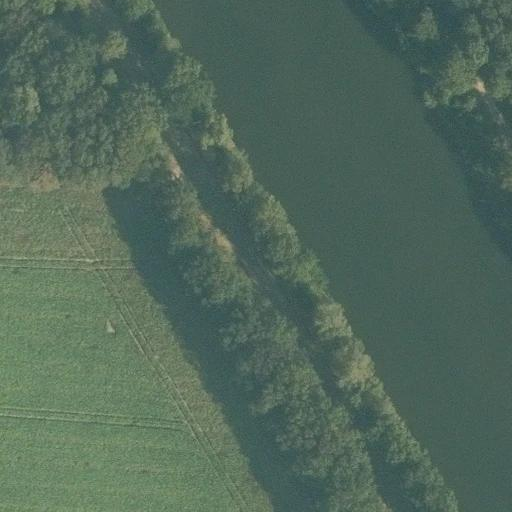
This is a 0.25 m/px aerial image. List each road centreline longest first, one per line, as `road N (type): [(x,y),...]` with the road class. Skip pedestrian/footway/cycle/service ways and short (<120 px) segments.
road 1 (unclassified): [(398,511),(89,0)]
road 2 (track): [(511,143),(426,0)]
